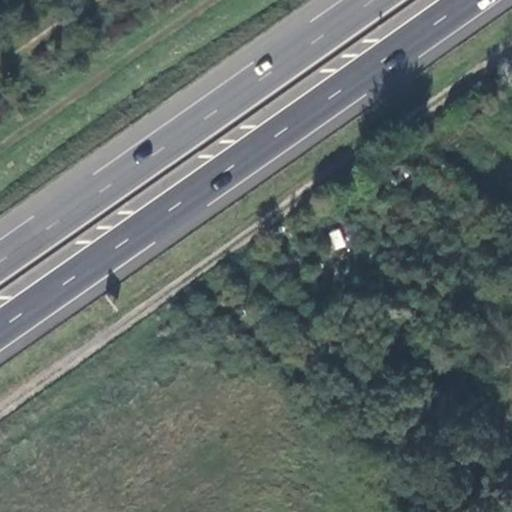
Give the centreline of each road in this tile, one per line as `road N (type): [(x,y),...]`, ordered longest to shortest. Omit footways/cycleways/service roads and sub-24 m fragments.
road 1 (track): [(0,416),(511,57)]
road 2 (trunk): [(0,328),(468,0)]
road 3 (trunk): [(373,0),(0,264)]
road 4 (track): [(0,149),(225,0)]
